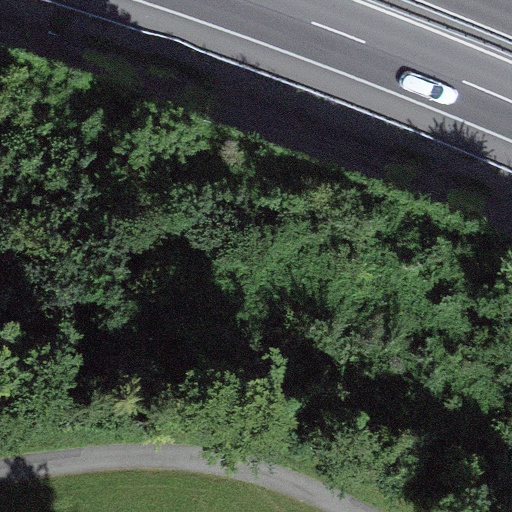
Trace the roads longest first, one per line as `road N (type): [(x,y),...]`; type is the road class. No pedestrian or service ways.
road 1 (track): [(0,474),(237,445),(375,511)]
road 2 (motorway): [(255,0),(511,101)]
